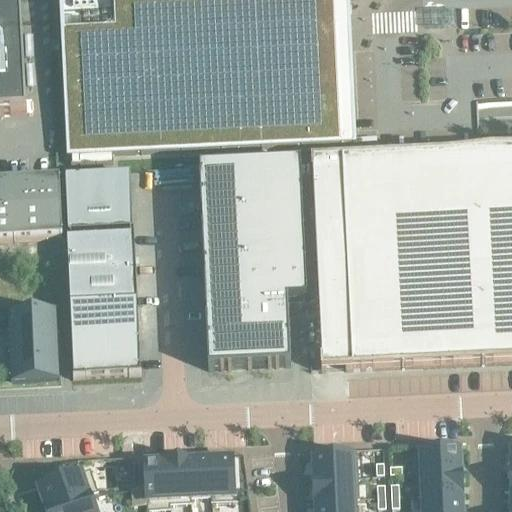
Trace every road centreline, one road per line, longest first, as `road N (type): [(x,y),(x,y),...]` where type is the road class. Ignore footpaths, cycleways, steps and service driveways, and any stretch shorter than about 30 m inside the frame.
road 1 (unclassified): [(269,414),(0,427)]
road 2 (unclassified): [(488,403),(269,414)]
